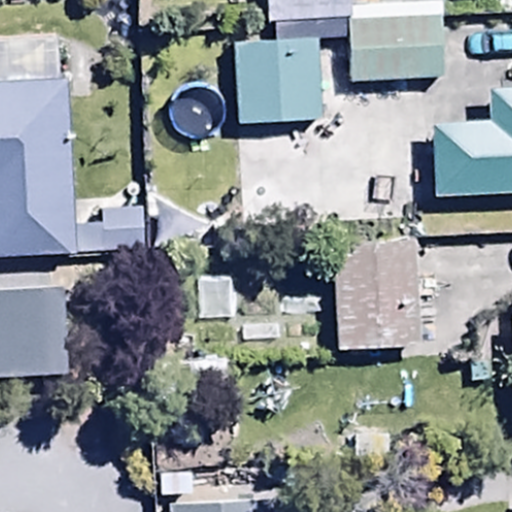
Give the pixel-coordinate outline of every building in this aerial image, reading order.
[(264,0),(264,32),(274,32),(275,48),(342,48),(341,0),(264,0)] [(439,25),(344,28),(346,89),(442,86),(439,25)] [(0,268),(75,264),(65,90),(56,91),(54,45),(0,47),(0,268)] [(314,51),(232,53),(234,133),(316,131),(314,51)] [(430,133),(433,207),(511,204),(511,100),(484,102),(485,131),(430,133)] [(406,249),(327,253),(333,360),(412,355),(406,249)] [(61,295),(0,296),(0,375),(64,373),(61,295)]
